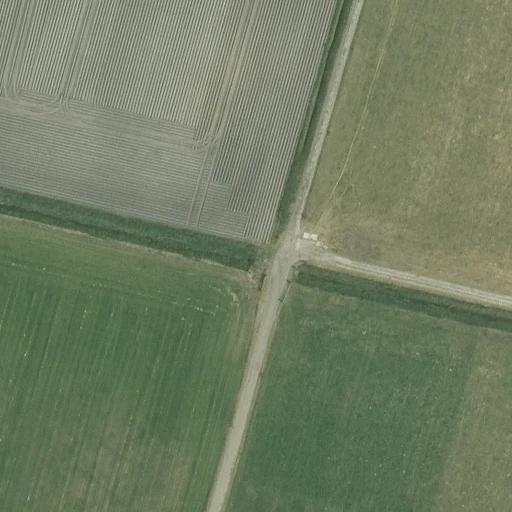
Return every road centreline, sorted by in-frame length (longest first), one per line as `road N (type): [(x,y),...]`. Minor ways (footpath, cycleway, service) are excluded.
road 1 (track): [(214,511),(290,247),(511,299)]
road 2 (track): [(290,247),(358,0)]
